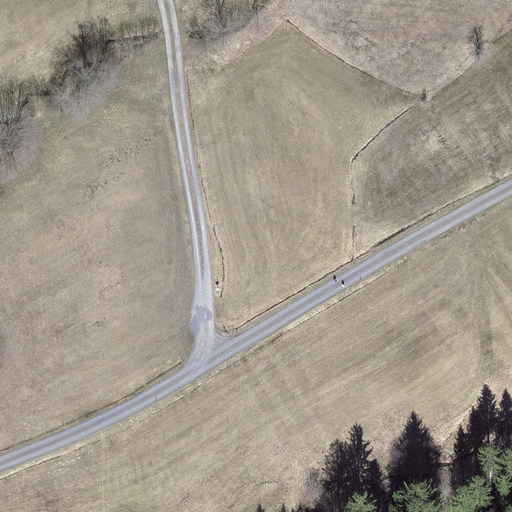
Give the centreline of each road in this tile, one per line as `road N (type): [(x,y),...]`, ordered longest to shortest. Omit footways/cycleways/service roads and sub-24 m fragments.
road 1 (unclassified): [(0,470),(90,436),(511,193)]
road 2 (track): [(213,365),(166,0)]
